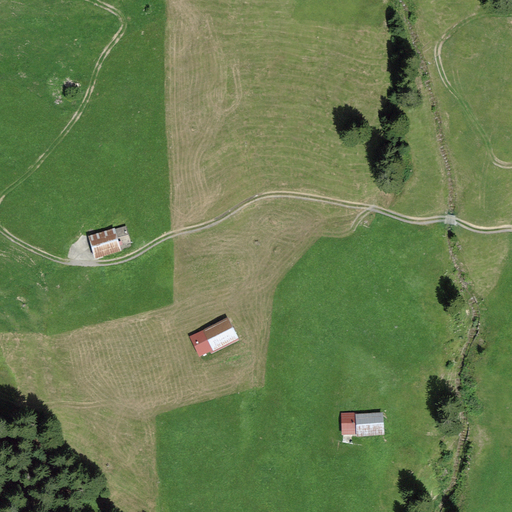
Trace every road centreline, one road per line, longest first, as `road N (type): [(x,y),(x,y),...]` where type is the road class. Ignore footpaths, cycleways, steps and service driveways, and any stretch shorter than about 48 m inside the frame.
road 1 (track): [(511,229),(272,194),(127,258),(78,264),(35,252),(0,228)]
road 2 (track): [(0,195),(75,118),(122,27),(117,12),(90,0)]
road 3 (track): [(511,164),(489,155),(436,51),(467,18),(511,12)]
